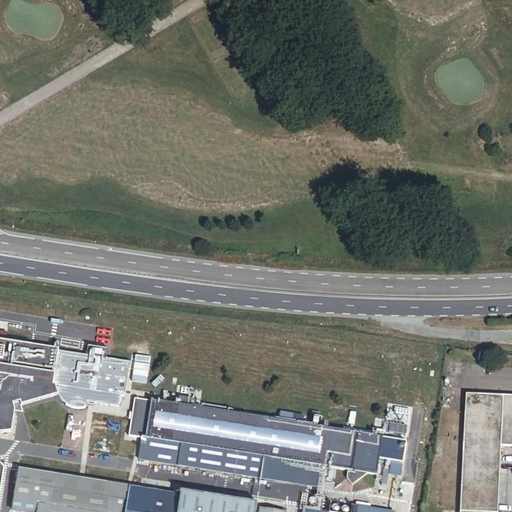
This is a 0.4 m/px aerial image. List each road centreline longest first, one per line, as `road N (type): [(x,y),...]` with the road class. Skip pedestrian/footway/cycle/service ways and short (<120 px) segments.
road 1 (primary): [(0,262),(290,301),(511,303)]
road 2 (primary): [(511,283),(294,281),(0,242)]
